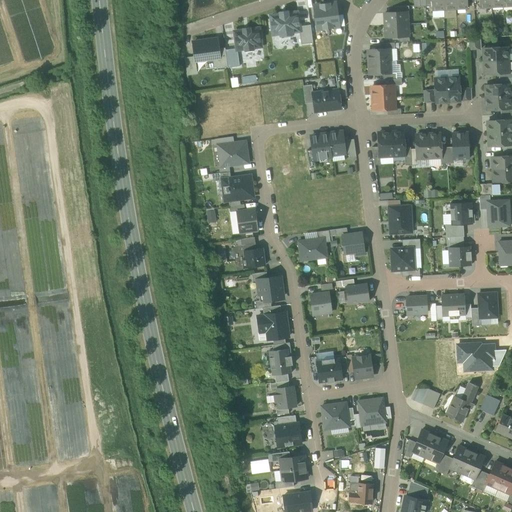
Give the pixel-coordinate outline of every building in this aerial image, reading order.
[(432,10),(444,9),(443,0),(431,0),(432,6),(432,10)] [(455,0),(443,0),(444,9),(456,9),(455,0)] [(455,0),(456,9),(468,8),(467,1),(467,0),(455,0)] [(336,3),(325,4),(328,28),(339,27),(336,3)] [(325,4),(314,5),(317,30),(328,28),(325,4)] [(444,9),(432,10),(432,18),(444,17),(444,9)] [(385,25),(408,24),(407,12),(397,12),(384,13),(385,25)] [(297,18),(297,13),(271,16),(272,22),(271,22),(272,29),(273,29),(273,34),(280,34),(280,36),(282,38),(292,37),(293,34),(293,32),(299,31),(298,27),(298,25),(299,25),(298,18),(297,18)] [(408,36),(408,24),(385,25),(385,37),(408,36)] [(310,25),(298,27),(299,31),(301,45),(313,43),(310,25)] [(262,41),(261,34),(259,34),(258,29),(235,32),(236,37),(234,38),(235,45),(236,44),(237,49),(237,50),(244,49),(245,53),(254,51),(253,47),(260,46),(260,41),(262,41)] [(468,38),(469,50),(481,49),(480,37),(468,38)] [(219,58),(218,49),(217,38),(206,39),(206,40),(193,42),(195,57),(195,61),(196,61),(213,59),(219,58)] [(483,49),(484,62),(508,60),(507,47),(483,49)] [(219,58),(213,59),(214,68),(227,66),(225,50),(225,48),(218,49),(219,58)] [(237,50),(237,49),(225,50),(227,66),(227,68),(239,67),(237,50)] [(368,50),(369,62),(390,61),(390,49),(382,49),(368,50)] [(195,61),(195,57),(185,58),(187,76),(198,74),(196,61),(195,61)] [(508,72),(508,60),(484,62),(484,74),(498,73),(508,72)] [(391,73),(390,61),(369,62),(369,74),(383,73),(391,73)] [(447,78),(458,77),(458,69),(446,69),(447,78)] [(256,75),(241,77),(242,84),(257,82),(256,75)] [(458,77),(447,78),(448,102),(460,101),(460,100),(459,89),(458,77)] [(436,103),(448,102),(447,78),(435,79),(435,90),(436,102),(436,103)] [(338,90),(339,99),(347,98),(345,80),(336,81),(337,90),(338,90)] [(485,86),(486,98),(510,96),(509,85),(509,84),(499,85),(485,86)] [(303,86),(305,104),(314,103),(312,93),(313,93),(312,85),(303,86)] [(371,86),(372,98),(394,97),(393,86),(393,85),(389,85),(371,86)] [(459,89),(460,100),(472,100),(471,88),(459,89)] [(312,93),(314,103),(315,112),(341,109),(339,99),(338,90),(337,90),(313,93),(312,93)] [(510,108),(510,96),(486,98),(486,110),(500,109),(510,108)] [(395,109),(394,97),(372,98),(373,110),(387,109),(395,109)] [(487,121),(488,134),(511,132),(511,121),(511,120),(501,121),(487,121)] [(403,131),(391,132),(393,156),(404,155),(405,155),(404,147),(403,131)] [(331,155),(345,153),(343,138),(342,132),(328,134),(331,155)] [(380,157),(393,156),(391,132),(378,133),(379,147),(379,157),(380,157)] [(452,147),(453,159),(454,159),(462,159),(469,159),(467,132),(452,133),(452,147)] [(511,144),(511,138),(511,132),(488,134),(488,146),(502,145),(511,144)] [(332,157),(331,155),(328,134),(323,134),(322,133),(316,134),(316,135),(310,136),(312,150),(314,160),(332,157)] [(439,133),(427,134),(429,158),(440,157),(441,157),(440,147),(439,133)] [(417,159),(429,158),(427,134),(416,135),(416,149),(417,159)] [(216,146),(218,146),(217,145),(234,143),(233,137),(215,139),(216,146)] [(348,153),(349,158),(356,157),(354,139),(347,140),(349,153),(348,153)] [(234,143),(217,145),(218,146),(220,166),(220,167),(229,166),(248,163),(245,141),(234,143)] [(372,147),(374,165),(380,164),(380,157),(379,157),(379,147),(372,147)] [(316,168),(314,160),(312,150),(306,151),(309,169),(316,168)] [(380,157),(380,164),(393,164),(393,156),(380,157)] [(492,157),(493,169),(511,168),(511,156),(506,157),(492,157)] [(429,158),(429,167),(441,166),(440,163),(440,157),(429,158)] [(418,165),(411,165),(411,168),(429,167),(429,158),(417,159),(418,165)] [(511,180),(511,168),(493,169),(493,181),(511,180)] [(222,179),(231,178),(230,171),(220,173),(212,174),(213,181),(222,180),(222,179)] [(239,199),(253,197),(250,176),(231,178),(222,179),(222,180),(225,201),(228,200),(239,199)] [(479,184),(480,195),(492,194),(491,185),(491,183),(485,184),(479,184)] [(491,185),(492,194),(500,194),(499,184),(491,185)] [(480,209),(487,209),(486,201),(490,201),(489,195),(479,195),(480,209)] [(490,201),(486,201),(487,209),(488,227),(510,226),(508,200),(490,201)] [(463,224),(470,224),(470,217),(472,217),(472,209),(471,202),(450,203),(450,214),(451,224),(451,225),(463,224)] [(411,223),(410,205),(400,206),(388,206),(389,234),(405,233),(405,223),(411,223)] [(237,211),(239,233),(258,231),(255,209),(245,210),(237,211)] [(207,211),(208,223),(216,221),(214,210),(207,211)] [(237,211),(230,212),(233,234),(239,233),(237,211)] [(443,224),(445,224),(451,224),(450,214),(442,214),(443,224)] [(451,225),(451,224),(445,224),(446,237),(449,237),(463,236),(464,236),(463,224),(451,225)] [(347,234),(346,228),(329,230),(329,236),(347,234)] [(329,230),(316,232),(317,239),(324,238),(324,243),(330,242),(329,236),(329,230)] [(317,239),(316,232),(304,233),(305,241),(317,239)] [(354,255),(363,254),(360,234),(343,236),(345,253),(354,252),(354,255)] [(449,237),(450,247),(464,246),(463,236),(449,237)] [(240,239),(242,251),(244,251),(256,249),(254,237),(240,239)] [(317,258),(326,257),(324,243),(324,238),(317,239),(305,241),(298,242),(301,260),(317,258)] [(402,240),(402,248),(412,248),(420,248),(419,239),(402,240)] [(507,241),(498,241),(499,259),(500,265),(509,264),(509,265),(511,264),(511,241),(508,242),(507,241)] [(450,247),(448,247),(448,250),(449,263),(449,266),(471,265),(470,260),(471,260),(471,251),(470,251),(470,246),(464,246),(450,247)] [(246,267),(246,268),(265,265),(262,248),(256,249),(244,251),(245,258),(242,259),(243,268),(246,267)] [(402,248),(391,249),(392,270),(401,269),(413,269),(413,268),(412,248),(402,248)] [(412,248),(413,268),(419,268),(421,268),(420,248),(412,248)] [(327,264),(326,257),(317,258),(317,265),(327,264)] [(419,268),(413,268),(413,269),(401,269),(401,277),(420,276),(419,268)] [(252,274),(253,282),(257,281),(256,279),(267,278),(266,272),(252,274)] [(270,301),(280,299),(283,296),(280,276),(267,278),(256,279),(257,281),(259,301),(259,302),(270,301)] [(336,287),(345,286),(354,285),(353,279),(335,281),(336,287)] [(347,304),(369,301),(367,283),(354,285),(345,286),(347,304)] [(310,295),(312,314),(331,312),(329,292),(310,295)] [(480,318),(497,317),(496,292),(478,293),(479,307),(479,318),(480,318)] [(441,305),(442,315),(449,315),(449,319),(458,319),(458,315),(465,314),(464,304),(464,294),(441,295),(441,305)] [(426,296),(406,297),(407,314),(426,313),(426,296)] [(271,307),(262,308),(263,315),(281,313),(280,305),(271,307)] [(479,307),(471,308),(471,318),(472,326),(480,325),(480,318),(479,318),(479,307)] [(284,337),(288,337),(285,312),(281,313),(263,315),(257,316),(260,332),(266,331),(268,339),(272,339),(284,337)] [(231,316),(223,317),(225,326),(233,325),(231,316)] [(319,337),(310,338),(311,345),(320,344),(319,337)] [(290,348),(289,342),(285,343),(273,345),(272,345),(273,351),(290,348)] [(474,344),(457,345),(457,353),(464,353),(464,370),(491,369),(492,366),(492,357),(494,357),(493,350),(493,345),(474,346),(474,344)] [(291,357),(290,348),(273,351),(268,351),(271,375),(274,375),(287,373),(291,373),(290,365),(290,364),(287,364),(286,358),(291,357)] [(506,349),(493,350),(494,357),(492,357),(492,366),(499,366),(506,349)] [(351,355),(346,356),(346,357),(348,372),(348,373),(354,372),(352,358),(351,355)] [(361,377),(373,376),(370,356),(364,356),(358,356),(358,357),(352,358),(354,372),(354,375),(361,375),(361,377)] [(316,361),(316,357),(309,358),(311,373),(317,372),(316,361)] [(342,372),(340,357),(316,361),(317,372),(319,383),(328,382),(333,381),(343,380),(342,372)] [(342,372),(348,372),(346,357),(340,357),(342,372)] [(289,381),(287,373),(274,375),(275,383),(288,381),(289,381)] [(276,389),(289,387),(288,381),(275,383),(270,383),(271,389),(276,389)] [(446,415),(462,421),(467,408),(470,409),(472,404),(470,403),(477,386),(469,383),(466,389),(462,399),(455,396),(454,396),(446,415)] [(296,406),(295,400),(294,394),(293,386),(289,387),(276,389),(277,395),(274,395),(275,400),(275,402),(278,402),(279,409),(288,407),(296,406)] [(460,386),(455,396),(462,399),(466,389),(460,386)] [(411,400),(421,404),(428,389),(415,389),(411,400)] [(440,394),(428,389),(421,404),(434,409),(440,394)] [(479,409),(493,415),(499,401),(486,395),(479,409)] [(359,413),(361,426),(386,422),(385,419),(384,407),(382,398),(358,401),(359,413)] [(329,424),(329,429),(347,426),(349,426),(346,409),(346,403),(338,404),(337,405),(331,406),(331,405),(321,406),(324,425),(329,424)] [(349,426),(355,425),(353,414),(352,408),(346,409),(349,426)] [(277,418),(278,426),(296,423),(295,415),(277,418)] [(511,420),(501,416),(495,431),(511,437),(511,420)] [(296,423),(278,426),(275,426),(278,447),(301,444),(300,436),(299,430),(298,423),(296,423)] [(347,426),(329,429),(330,435),(348,433),(347,426)] [(412,452),(425,457),(434,435),(421,430),(416,442),(412,452)] [(447,441),(434,435),(425,457),(437,463),(438,463),(442,454),(447,441)] [(405,455),(410,457),(412,452),(416,442),(409,439),(405,455)] [(449,468),(462,473),(471,451),(458,445),(453,458),(449,468)] [(333,450),(334,458),(342,457),(341,449),(333,450)] [(289,457),(289,451),(271,454),(272,461),(279,461),(279,459),(289,457)] [(331,451),(321,452),(322,460),(332,459),(331,451)] [(484,457),(471,451),(462,473),(474,479),(478,470),(484,457)] [(434,470),(440,473),(447,456),(442,454),(438,463),(437,463),(434,470)] [(280,470),(306,467),(305,459),(304,460),(303,456),(289,457),(279,459),(279,461),(280,470)] [(453,458),(447,456),(440,473),(446,475),(449,468),(453,458)] [(434,466),(436,463),(423,458),(422,462),(434,466)] [(486,484),(498,489),(508,467),(495,461),(489,474),(485,484),(486,484)] [(306,467),(280,470),(282,481),(282,482),(293,480),(307,478),(306,474),(307,474),(306,467)] [(511,468),(508,467),(498,489),(510,494),(511,490),(511,468)] [(282,481),(280,470),(273,471),(275,482),(282,481)] [(471,486),(477,489),(484,472),(478,470),(474,479),(472,484),(471,486)] [(489,474),(484,472),(477,489),(483,491),(486,484),(485,484),(489,474)] [(474,479),(462,473),(459,479),(472,484),(474,479)] [(294,486),(293,480),(282,482),(282,481),(275,482),(276,489),(294,486)] [(425,500),(427,488),(411,481),(408,496),(425,500)] [(258,483),(250,484),(251,491),(259,490),(258,483)] [(372,484),(358,483),(358,492),(349,492),(348,501),(357,502),(371,503),(371,502),(372,484)] [(358,492),(358,483),(350,483),(349,492),(358,492)] [(486,484),(483,491),(495,496),(498,489),(486,484)] [(506,501),(510,494),(498,489),(495,496),(506,501)] [(309,492),(282,496),(284,511),(297,511),(312,510),(309,492)] [(424,511),(427,500),(425,500),(408,496),(405,496),(403,506),(402,505),(400,511),(424,511)] [(511,505),(505,502),(502,508),(510,511),(511,507),(511,505)]
